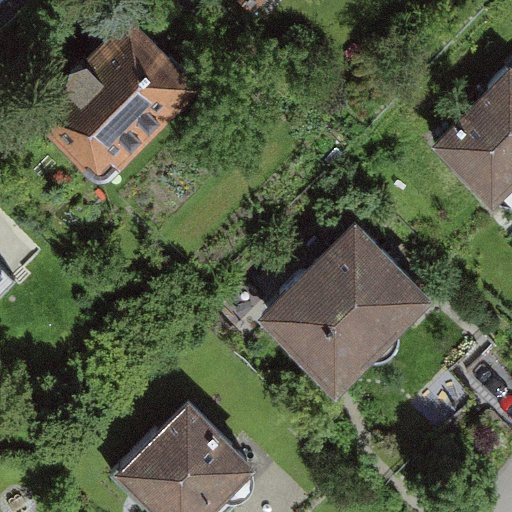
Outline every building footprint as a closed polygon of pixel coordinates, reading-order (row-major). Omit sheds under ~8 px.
[(266,0),(239,0),(252,14),(266,0)] [(196,75),(123,6),(26,110),(100,178),(196,75)] [(511,70),(503,62),(428,137),(491,198),(511,176),(511,70)] [(432,293),(354,218),(259,316),(338,391),(432,293)] [(0,267),(0,295),(15,282),(0,267)] [(205,511),(256,459),(185,392),(112,469),(144,500),(156,511),(205,511)]
